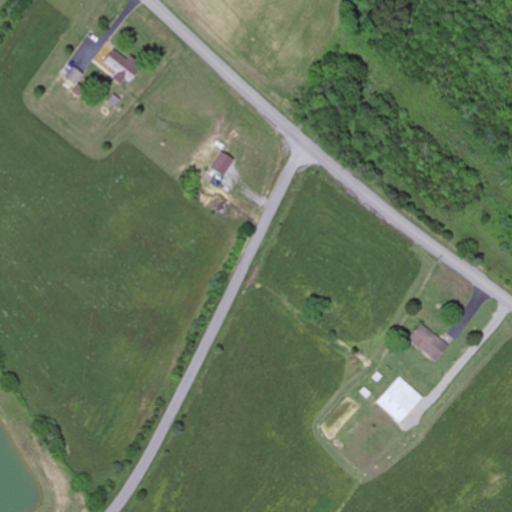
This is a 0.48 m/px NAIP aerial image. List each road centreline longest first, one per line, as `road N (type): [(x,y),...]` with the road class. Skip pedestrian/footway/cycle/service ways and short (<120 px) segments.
road 1 (secondary): [(511,308),(356,190),(145,0)]
road 2 (residential): [(111,511),(197,364),(304,145)]
